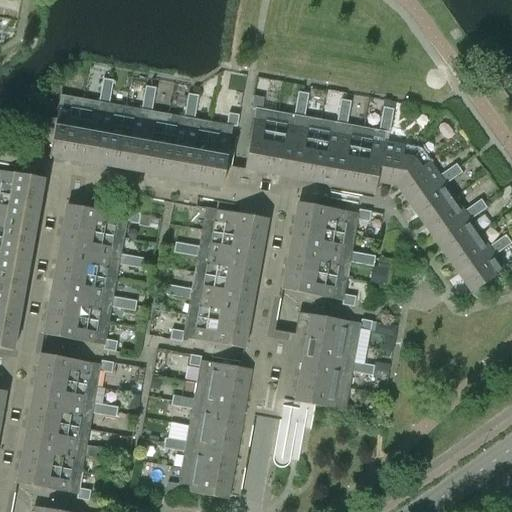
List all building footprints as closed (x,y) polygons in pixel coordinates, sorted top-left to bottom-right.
[(102,79),(98,102),(59,95),(55,119),(48,118),(45,134),(52,136),(50,147),(51,147),(49,158),(71,162),(83,164),(85,153),(93,155),(91,166),(125,172),(127,161),(146,164),(144,175),(155,177),(177,181),(179,170),(188,172),(186,183),(198,185),(220,189),(222,178),(232,127),(236,128),(238,115),(228,113),(225,125),(193,119),(197,96),(187,94),(183,118),(151,112),(155,88),(145,86),(140,110),(108,104),(112,81),(102,79)] [(367,181),(373,182),(375,172),(376,172),(381,142),(383,142),(384,132),(388,133),(393,109),(382,108),(378,131),(346,125),(350,102),(340,100),(336,123),(303,117),(308,94),(297,92),(293,116),(261,110),(263,98),(253,96),(250,108),(255,109),(246,159),(244,171),(280,178),(282,166),(296,168),(294,180),(322,185),(324,173),(338,176),(336,188),(365,193),(367,181)] [(373,182),(395,186),(420,149),(383,142),(381,142),(376,172),(375,172),(373,182)] [(395,186),(408,204),(441,181),(439,177),(420,149),(395,186)] [(456,165),(447,171),(453,179),(462,173),(456,165)] [(32,177),(0,171),(0,349),(1,350),(1,349),(13,351),(19,316),(7,313),(10,297),(21,299),(26,275),(15,273),(16,263),(18,254),(29,256),(33,232),(22,230),(25,215),(37,217),(44,180),(32,178),(32,177)] [(444,185),(453,179),(447,171),(439,177),(441,181),(408,204),(420,221),(454,198),(444,185)] [(463,212),(454,198),(420,221),(433,239),(466,216),(463,212)] [(480,200),(472,206),(478,214),(486,208),(480,200)] [(351,253),(354,236),(357,220),(368,222),(370,212),(358,210),(357,214),(307,205),(307,206),(295,203),(291,226),(292,226),(290,237),(301,239),(298,258),(287,256),(285,267),(284,267),(280,289),(292,291),(291,292),(342,301),(341,305),(353,307),(355,297),(343,295),(349,263),(373,267),(374,257),(351,253)] [(53,336),(53,337),(103,346),(102,350),(114,352),(116,342),(105,340),(110,308),(134,312),(136,302),(112,297),(118,265),(142,269),(143,259),(120,255),(126,223),(137,225),(139,214),(127,212),(126,216),(76,207),(76,208),(64,206),(60,228),(61,228),(59,240),(70,242),(67,260),(56,258),(51,282),(62,284),(59,303),(48,301),(46,312),(45,312),(41,334),(53,336)] [(472,206),(463,212),(466,216),(433,239),(445,257),(479,234),(469,220),(478,214),(472,206)] [(172,253),(184,255),(196,257),(190,289),(167,285),(165,295),(188,300),(183,332),(171,330),(169,340),(181,342),(182,338),(232,347),(244,349),(248,327),(247,327),(249,315),(238,313),(241,295),(252,297),(257,272),(246,270),(249,252),(260,254),(264,230),(253,228),(255,218),(205,208),(198,247),(174,243),(172,253)] [(488,247),(479,234),(445,257),(458,275),(491,252),(488,247)] [(505,235),(496,241),(502,250),(511,244),(505,235)] [(496,241),(488,247),(491,252),(458,275),(471,293),(504,270),(494,256),(502,250),(496,241)] [(310,315),(306,337),(356,346),(359,330),(369,332),(371,322),(360,320),(359,324),(310,315)] [(352,368),(353,363),(356,346),(306,337),(302,359),(352,368)] [(117,408),(93,404),(99,371),(110,373),(112,363),(100,361),(100,365),(49,356),(49,357),(37,355),(33,377),(34,377),(32,388),(43,390),(42,400),(40,409),(29,407),(25,431),(36,433),(32,451),(21,449),(19,461),(18,461),(14,483),(26,485),(26,486),(76,495),(76,499),(87,501),(89,491),(78,489),(84,456),(107,461),(109,450),(85,446),(91,414),(115,418),(117,408)] [(195,383),(246,393),(250,370),(200,361),(200,357),(190,355),(188,365),(198,367),(195,383)] [(302,359),(298,380),(348,389),(351,373),(361,375),(363,364),(353,363),(352,368),(302,359)] [(373,366),(363,364),(361,375),(371,377),(373,366)] [(152,378),(150,388),(158,389),(159,379),(152,378)] [(344,411),(348,389),(298,380),(294,402),(344,411)] [(192,400),(182,398),(180,408),(190,410),(191,405),(242,414),(246,393),(195,383),(192,400)] [(180,408),(182,398),(172,396),(170,406),(180,408)] [(191,405),(190,410),(188,426),(238,435),(242,414),(191,405)] [(173,451),(183,452),(184,447),(234,456),(238,435),(188,426),(185,442),(174,440),(173,451)] [(162,449),(173,451),(174,440),(164,438),(162,449)] [(184,447),(183,452),(180,468),(230,478),(234,456),(184,447)] [(226,500),(230,478),(180,468),(177,485),(167,483),(165,493),(176,495),(176,491),(226,500)]
